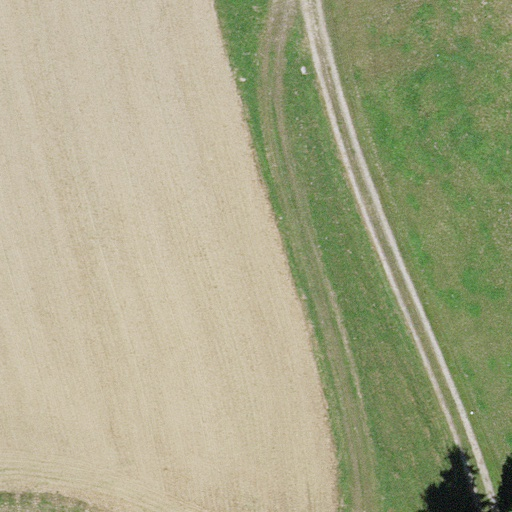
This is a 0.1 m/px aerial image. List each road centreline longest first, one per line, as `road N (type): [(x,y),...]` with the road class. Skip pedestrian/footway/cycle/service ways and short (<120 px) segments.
road 1 (track): [(487,511),(476,460),(317,62),(311,0)]
road 2 (track): [(362,511),(354,432),(279,153),(272,98),(285,0)]
